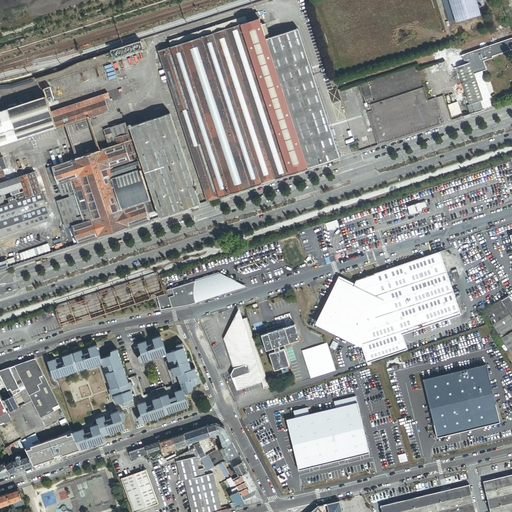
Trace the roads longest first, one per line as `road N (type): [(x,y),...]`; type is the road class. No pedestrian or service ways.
road 1 (primary): [(0,305),(511,136)]
road 2 (primary): [(511,121),(0,290)]
road 3 (unclassified): [(186,313),(511,212)]
road 4 (residential): [(511,449),(277,506)]
road 5 (residential): [(228,409),(0,485)]
road 6 (unclassified): [(0,358),(78,332),(186,313)]
road 7 (unknown): [(497,216),(482,195),(380,230)]
